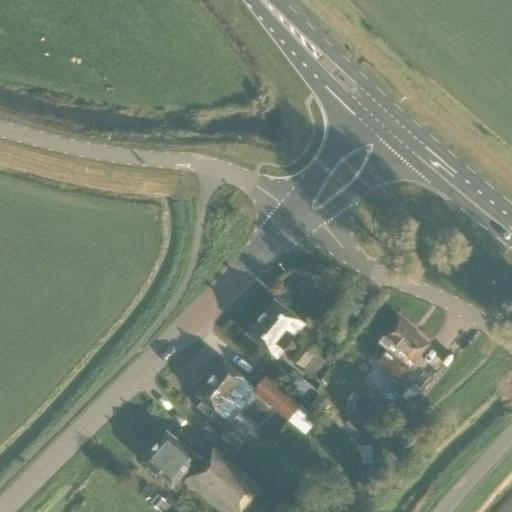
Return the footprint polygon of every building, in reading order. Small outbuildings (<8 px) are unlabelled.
[(247,335),(277,359),(305,325),(274,301),(247,335)] [(409,369),(429,345),(399,320),(379,344),(387,350),(377,362),(398,380),(392,388),(401,396),(418,377),(409,369)] [(291,358),(313,376),(325,361),(303,343),(291,358)] [(287,420),(300,404),(263,374),(253,386),(224,362),(196,395),(203,401),(197,407),(210,417),(215,412),(230,424),(255,394),(287,420)] [(306,404),(316,391),(310,386),(300,399),(306,404)] [(307,410),(317,418),(328,406),(318,397),(307,410)] [(332,420),(338,413),(330,407),(325,413),(332,420)] [(384,443),(396,455),(413,439),(402,427),(384,443)] [(239,511),(245,506),(252,511),(272,511),(254,496),(261,487),(213,447),(202,460),(167,431),(141,462),(176,492),(184,482),(218,511),(239,511)] [(157,510),(164,501),(158,496),(151,504),(157,510)] [(159,511),(165,511),(170,507),(164,501),(157,510),(159,511)]
